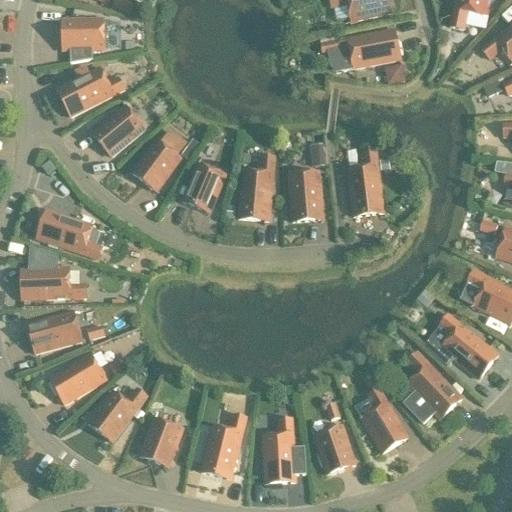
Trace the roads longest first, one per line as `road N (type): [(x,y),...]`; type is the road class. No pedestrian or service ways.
road 1 (residential): [(26,106),(86,184),(155,232),(233,255),(341,250)]
road 2 (residential): [(511,402),(402,486),(322,511)]
road 3 (residential): [(0,379),(24,419),(66,460),(127,494)]
road 4 (residential): [(0,237),(22,164),(26,106)]
